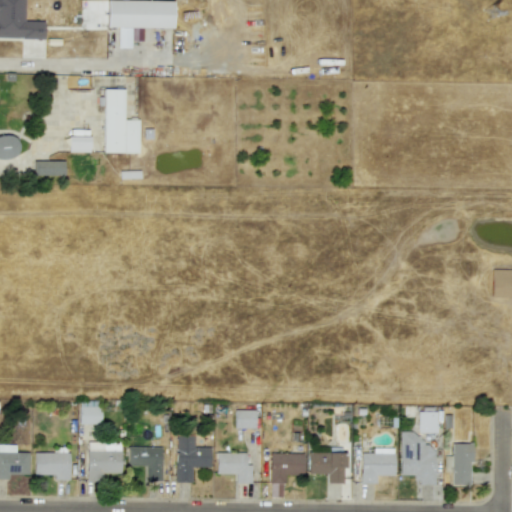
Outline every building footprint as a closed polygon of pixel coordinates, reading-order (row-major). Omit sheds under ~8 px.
[(0,0),(0,36),(42,38),(42,21),(23,20),(23,0),(0,0)] [(170,28),(171,0),(105,0),(105,26),(116,26),(116,47),(129,47),(129,27),(170,28)] [(137,119),(122,119),(122,88),(102,88),(101,152),(136,153),(137,119)] [(0,135),(0,157),(16,158),(16,136),(0,135)] [(67,151),(88,152),(88,136),(67,135),(67,151)] [(31,174),(62,175),(62,160),(32,160),(31,174)] [(511,269),(489,269),(490,297),(511,297),(511,269)] [(77,423),(98,424),(99,401),(78,400),(77,423)] [(232,427),(253,428),(253,409),(232,409),(232,427)] [(435,432),(435,411),(416,411),(416,432),(435,432)] [(433,484),(433,450),(409,431),(398,431),(398,475),(415,474),(415,484),(433,484)] [(189,482),(190,467),(208,467),(208,446),(192,446),(192,435),(174,435),(173,481),(189,482)] [(119,472),(119,441),(85,441),(86,481),(101,481),(101,473),(119,472)] [(449,484),(469,484),(469,443),(450,442),(450,454),(442,454),(442,467),(450,467),(449,484)] [(27,452),(14,451),(14,444),(0,444),(0,478),(7,479),(7,473),(27,474),(27,452)] [(144,465),(144,480),(159,480),(160,447),(126,446),(126,465),(144,465)] [(392,475),(392,448),(371,447),(371,453),(359,453),(358,483),(374,483),(374,474),(392,475)] [(67,479),(67,452),(32,451),(32,474),(53,474),(52,479),(67,479)] [(249,483),(249,464),(243,464),(243,452),(214,452),(214,473),(234,473),(234,483),(249,483)] [(301,453),(268,452),(267,483),(284,483),(284,474),(301,474),(301,453)] [(307,473),(326,473),(326,482),(342,482),(342,452),(307,452),(307,473)]
